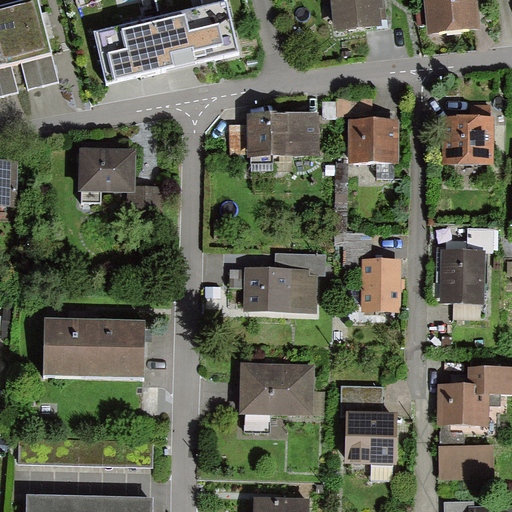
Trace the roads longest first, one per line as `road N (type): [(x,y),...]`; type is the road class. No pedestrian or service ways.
road 1 (residential): [(182,511),(192,101)]
road 2 (residential): [(420,68),(414,395)]
road 3 (residential): [(192,101),(420,68)]
road 4 (residential): [(0,138),(192,101)]
